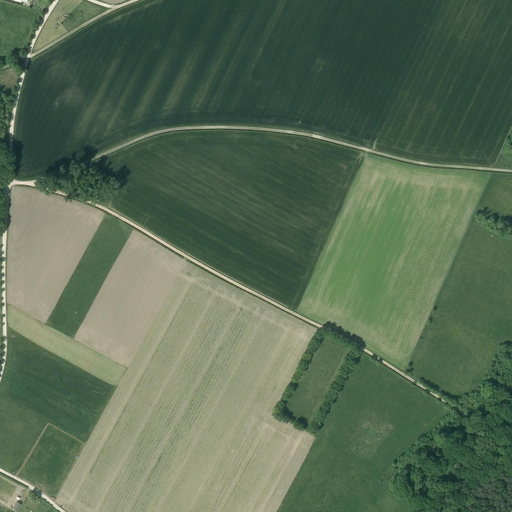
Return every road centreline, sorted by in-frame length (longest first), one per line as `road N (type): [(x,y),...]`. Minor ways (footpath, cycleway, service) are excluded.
road 1 (track): [(26,183),(110,212),(350,341),(481,427)]
road 2 (track): [(511,170),(412,162),(301,133),(201,127),(149,133),(26,183)]
road 3 (track): [(7,184),(14,106),(34,38),(56,0)]
road 4 (track): [(7,184),(0,373)]
road 5 (track): [(0,68),(135,0)]
